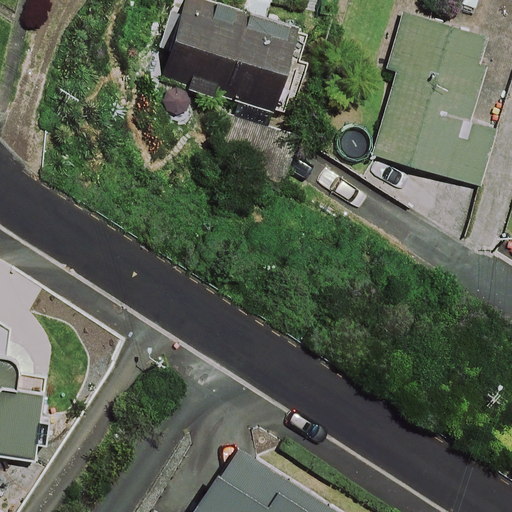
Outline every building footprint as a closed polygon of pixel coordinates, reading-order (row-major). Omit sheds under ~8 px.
[(297,36),(188,6),(168,79),(277,108),(297,36)] [(488,39),(409,19),(374,157),(480,184),(493,130),(466,123),(488,39)] [(290,136),(219,124),(210,176),(280,189),(290,136)] [(0,454),(32,460),(41,393),(20,390),(24,361),(0,357),(0,454)] [(300,477),(245,440),(196,511),(352,511),(342,505),(300,477)]
